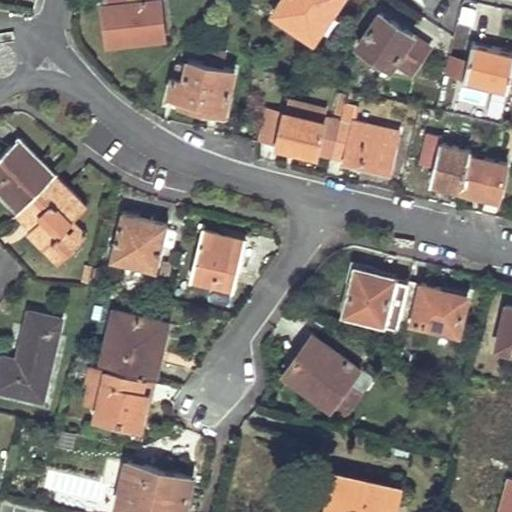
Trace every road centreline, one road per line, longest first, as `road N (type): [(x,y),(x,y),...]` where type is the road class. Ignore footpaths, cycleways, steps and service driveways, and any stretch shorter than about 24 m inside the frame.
road 1 (residential): [(28,62),(46,62),(76,81),(165,150),(322,198)]
road 2 (residential): [(322,198),(300,249),(240,333),(203,404)]
road 3 (residential): [(322,198),(511,256)]
